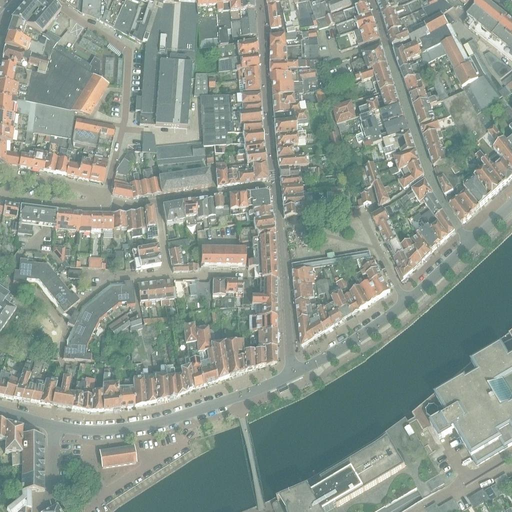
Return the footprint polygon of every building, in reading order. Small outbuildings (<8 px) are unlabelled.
[(11,20),(12,21),(37,33),(37,34),(40,36),(60,12),(47,1),(46,0),(27,0),(28,1),(24,5),(24,4),(22,6),(23,6),(19,10),(18,12),(11,20)] [(60,0),(77,12),(78,0),(60,0)] [(82,0),(81,15),(90,18),(98,21),(100,8),(100,0),(82,0)] [(100,0),(100,8),(98,21),(104,25),(109,11),(112,2),(112,0),(100,0)] [(109,11),(104,25),(109,27),(113,29),(119,14),(120,11),(122,7),(122,8),(125,0),(112,0),(112,2),(109,11)] [(122,7),(113,29),(128,38),(140,0),(125,0),(122,8),(122,7)] [(140,0),(128,38),(141,45),(142,43),(155,0),(140,0)] [(135,112),(140,113),(139,126),(186,129),(191,65),(193,65),(197,27),(195,0),(155,0),(142,43),(141,45),(145,46),(144,54),(141,99),(136,99),(135,112)] [(219,47),(214,0),(195,0),(197,27),(199,42),(199,49),(216,47),(219,47)] [(230,24),(227,0),(214,0),(219,47),(227,46),(226,31),(231,31),(230,24)] [(238,0),(227,0),(230,24),(231,31),(231,39),(241,38),(242,38),(255,36),(254,27),(241,29),(240,23),(239,12),(238,0)] [(252,0),(238,0),(239,12),(253,11),(253,10),(252,0)] [(293,0),(279,0),(280,4),(286,28),(287,36),(301,33),(300,31),(293,0)] [(308,0),(293,0),(296,15),(300,31),(317,28),(312,11),(308,0)] [(308,0),(317,28),(318,31),(335,25),(332,16),(331,16),(331,14),(327,5),(337,1),(339,0),(308,0)] [(348,0),(339,0),(337,1),(341,10),(351,6),(348,0)] [(384,0),(377,3),(382,16),(402,8),(419,1),(419,0),(384,0)] [(423,0),(420,1),(424,9),(435,4),(434,3),(437,2),(436,0),(428,0),(426,1),(426,2),(424,3),(423,0)] [(462,11),(470,0),(439,0),(439,1),(437,2),(434,3),(435,4),(441,15),(442,16),(453,8),(455,10),(458,7),(462,11)] [(463,25),(475,34),(495,9),(483,0),(480,0),(466,17),(468,19),(463,25)] [(337,1),(327,5),(331,14),(341,10),(337,1)] [(429,21),(424,9),(420,1),(419,1),(402,8),(403,12),(396,15),(397,19),(402,17),(405,27),(410,39),(412,45),(420,42),(429,38),(423,24),(429,21)] [(280,4),(268,7),(271,30),(278,29),(286,28),(280,4)] [(332,16),(335,25),(335,26),(336,27),(371,15),(366,4),(332,16)] [(441,15),(435,4),(424,9),(429,21),(441,15)] [(402,8),(382,16),(385,24),(397,19),(396,15),(403,12),(402,8)] [(495,9),(475,34),(488,44),(507,19),(495,9)] [(253,11),(239,12),(240,23),(241,29),(254,27),(253,11)] [(371,15),(336,27),(340,38),(376,26),(371,15)] [(429,38),(420,42),(425,53),(421,55),(422,59),(424,65),(446,55),(455,72),(454,72),(462,88),(464,92),(449,99),(439,75),(437,76),(434,69),(429,72),(435,87),(434,87),(439,98),(441,103),(448,117),(451,116),(468,150),(488,134),(489,133),(494,128),(495,128),(482,113),(483,112),(502,97),(498,93),(485,76),(483,73),(474,56),(469,58),(467,59),(459,44),(459,43),(455,37),(456,37),(450,26),(450,25),(448,26),(442,16),(441,15),(429,21),(423,24),(429,38)] [(397,19),(385,24),(388,34),(405,27),(402,17),(397,19)] [(507,19),(488,44),(500,54),(511,39),(511,23),(508,20),(507,19)] [(7,34),(9,35),(33,43),(52,50),(55,47),(57,44),(40,36),(37,34),(37,33),(12,21),(7,34)] [(376,26),(340,38),(336,39),(341,53),(379,40),(376,26)] [(405,27),(388,34),(393,47),(410,39),(405,27)] [(278,29),(271,30),(271,38),(287,36),(286,28),(278,29)] [(271,38),(271,51),(318,45),(316,31),(301,33),(287,36),(271,38)] [(9,35),(5,47),(50,60),(45,76),(31,72),(27,88),(24,103),(37,105),(89,116),(108,85),(99,79),(89,73),(64,57),(52,50),(33,43),(9,35)] [(511,39),(500,54),(511,63),(511,39)] [(478,50),(473,40),(467,43),(474,56),(483,73),(485,76),(498,93),(503,89),(488,70),(477,50),(478,50)] [(219,47),(216,47),(218,61),(233,60),(239,59),(239,58),(257,56),(256,42),(227,46),(219,47)] [(394,51),(396,56),(405,53),(407,61),(421,55),(425,53),(420,42),(412,45),(403,49),(403,48),(394,51)] [(308,46),(271,51),(271,64),(304,63),(309,62),(319,61),(319,46),(318,45),(308,46)] [(4,47),(0,70),(0,82),(18,86),(27,88),(31,72),(45,76),(50,60),(5,47),(4,47)] [(55,47),(52,50),(64,57),(67,52),(62,49),(61,50),(55,47)] [(362,54),(365,62),(384,56),(382,47),(362,54)] [(67,52),(64,57),(89,73),(99,79),(100,62),(94,58),(89,66),(67,52)] [(405,53),(396,56),(401,71),(409,68),(405,53)] [(490,68),(500,61),(489,53),(484,56),(490,68)] [(233,60),(218,61),(218,73),(238,71),(241,71),(257,69),(257,56),(239,58),(239,59),(233,60)] [(355,66),(356,70),(358,74),(386,65),(384,56),(365,62),(355,66)] [(304,63),(271,64),(271,75),(289,74),(288,74),(294,74),(314,70),(315,70),(320,69),(322,69),(320,61),(319,61),(309,62),(304,63)] [(495,74),(506,66),(500,61),(490,68),(495,74)] [(386,65),(358,74),(360,79),(361,80),(362,82),(371,79),(373,84),(377,83),(380,93),(394,89),(386,65)] [(418,65),(409,68),(401,71),(404,81),(419,76),(425,74),(424,71),(420,73),(418,65)] [(500,80),(511,71),(506,66),(495,74),(500,80)] [(241,71),(238,71),(238,81),(241,81),(242,82),(258,80),(257,69),(241,71)] [(289,74),(271,75),(272,99),(292,96),(293,96),(297,95),(293,95),(292,83),(297,83),(297,77),(299,77),(302,80),(316,77),(315,70),(314,70),(294,74),(288,74),(289,74)] [(502,83),(505,87),(506,86),(511,81),(511,74),(511,75),(502,83)] [(206,75),(195,75),(194,97),(200,97),(206,97),(206,75)] [(419,76),(404,81),(410,97),(425,92),(425,91),(420,77),(419,76)] [(258,80),(242,82),(242,86),(244,86),(245,93),(259,92),(258,80)] [(0,82),(0,98),(15,101),(18,86),(0,82)] [(18,86),(15,101),(24,103),(27,88),(18,86)] [(503,89),(498,93),(502,97),(503,99),(504,100),(511,94),(511,92),(506,86),(505,87),(503,89)] [(380,93),(384,104),(378,106),(377,101),(367,104),(368,106),(371,115),(400,106),(394,89),(380,93)] [(314,92),(317,104),(325,102),(322,90),(314,92)] [(427,97),(425,92),(410,97),(413,107),(432,100),(430,96),(427,97)] [(232,97),(231,107),(252,105),(252,107),(260,106),(259,95),(241,96),(232,97)] [(292,96),(272,99),(273,117),(293,114),(305,112),(304,108),(298,109),(298,105),(297,95),(293,96),(292,96)] [(200,97),(202,135),(226,135),(233,135),(232,127),(230,127),(231,115),(231,107),(232,97),(206,97),(200,97)] [(0,98),(0,114),(34,118),(36,110),(37,105),(24,103),(15,101),(0,98)] [(432,100),(413,107),(416,116),(431,111),(430,107),(441,103),(439,98),(432,100)] [(511,109),(504,100),(503,99),(497,105),(500,109),(499,109),(511,125),(509,128),(511,131),(511,138),(506,143),(511,150),(511,109)] [(332,108),(337,126),(338,126),(344,124),(357,119),(351,102),(332,108)] [(231,115),(260,113),(260,106),(252,107),(252,105),(231,107),(231,115)] [(360,113),(355,115),(357,119),(357,120),(363,118),(371,115),(368,106),(360,109),(362,115),(361,115),(360,113)] [(361,126),(364,133),(404,120),(400,106),(371,115),(363,118),(357,120),(356,120),(358,127),(361,126)] [(294,123),(274,124),(275,137),(285,137),(286,136),(295,135),(296,136),(304,134),(301,134),(300,127),(307,126),(305,112),(304,108),(305,112),(293,114),(294,123)] [(431,111),(416,116),(420,127),(437,121),(435,122),(432,112),(431,111)] [(260,113),(231,115),(230,127),(232,127),(261,124),(260,113)] [(0,114),(0,129),(32,134),(34,119),(34,118),(0,114)] [(293,114),(273,117),(274,124),(294,123),(293,114)] [(34,119),(32,134),(33,134),(46,136),(50,137),(51,137),(54,123),(34,119)] [(91,122),(76,119),(74,129),(89,132),(91,122)] [(404,120),(364,133),(366,141),(363,142),(365,149),(377,145),(409,134),(404,120)] [(437,121),(420,127),(423,138),(441,132),(437,121)] [(97,124),(91,122),(89,132),(95,134),(97,124)] [(115,128),(97,124),(95,134),(113,137),(115,128)] [(261,124),(232,127),(233,135),(242,134),(262,133),(261,124)] [(344,124),(338,126),(340,133),(346,131),(344,124)] [(494,128),(489,133),(495,142),(496,142),(498,141),(500,143),(493,149),(497,154),(498,153),(511,171),(511,150),(506,143),(504,140),(495,128),(494,128)] [(0,141),(5,143),(15,144),(22,145),(31,146),(32,143),(33,134),(32,134),(0,129),(0,141)] [(74,129),(72,141),(73,147),(83,149),(95,152),(89,182),(103,185),(113,137),(95,134),(89,132),(74,129)] [(441,132),(423,138),(429,153),(441,149),(439,141),(443,139),(440,132),(441,132)] [(242,134),(243,139),(239,139),(239,145),(243,145),(244,146),(263,144),(262,133),(242,134)] [(336,133),(330,135),(332,144),(338,142),(336,133)] [(285,137),(275,137),(276,149),(292,148),(297,147),(296,141),(304,140),(304,134),(296,136),(295,135),(286,136),(285,137)] [(409,134),(377,145),(380,153),(384,152),(387,161),(394,159),(415,152),(409,134)] [(143,138),(142,153),(144,153),(156,154),(155,148),(153,136),(145,135),(145,138),(143,138)] [(226,135),(202,135),(202,144),(203,148),(214,148),(219,147),(225,147),(226,135)] [(46,154),(43,172),(55,174),(62,139),(51,137),(50,137),(49,143),(46,154)] [(62,139),(55,174),(66,177),(68,164),(72,150),(70,141),(62,139)] [(14,154),(12,166),(19,167),(21,154),(22,145),(15,144),(14,154)] [(264,154),(263,144),(244,146),(244,152),(237,153),(237,157),(264,154)] [(214,148),(203,148),(204,157),(205,157),(207,165),(213,164),(212,153),(214,153),(214,148)] [(292,148),(276,149),(277,160),(307,157),(301,158),(301,153),(293,154),(292,148)] [(81,159),(77,179),(89,182),(95,152),(83,149),(83,153),(81,159)] [(441,149),(429,153),(434,168),(446,163),(441,149)] [(34,155),(31,170),(43,172),(46,154),(34,151),(34,154),(34,155)] [(483,171),(474,178),(490,198),(506,184),(488,161),(480,151),(475,155),(481,163),(478,165),(483,171)] [(5,152),(5,164),(12,166),(14,154),(5,152)] [(68,164),(66,177),(77,179),(81,159),(83,153),(78,152),(75,166),(68,164)] [(123,159),(131,165),(135,164),(134,153),(127,152),(126,155),(123,159)] [(415,152),(394,159),(396,167),(389,170),(391,176),(399,173),(401,172),(419,163),(415,152)] [(21,154),(19,167),(31,170),(34,155),(34,154),(29,153),(28,156),(21,154)] [(493,168),(488,161),(506,184),(511,177),(511,171),(498,153),(497,154),(503,161),(493,168)] [(266,163),(264,154),(237,157),(236,157),(236,161),(242,161),(242,160),(246,159),(246,163),(244,163),(244,167),(251,165),(266,163)] [(205,157),(204,157),(198,157),(192,158),(187,158),(182,159),(177,159),(172,160),(167,160),(162,160),(157,161),(157,165),(206,161),(205,157)] [(307,157),(277,160),(278,170),(307,167),(307,168),(308,168),(307,157)] [(123,159),(116,170),(115,175),(126,177),(131,165),(123,159)] [(268,181),(266,163),(251,165),(244,167),(245,172),(252,171),(254,183),(268,181)] [(419,163),(401,172),(404,179),(398,182),(404,191),(423,176),(419,163)] [(227,186),(226,172),(225,164),(215,166),(216,171),(215,171),(217,188),(227,186)] [(374,165),(365,167),(369,181),(369,185),(369,188),(374,186),(374,185),(380,182),(374,165)] [(451,168),(455,175),(460,172),(455,166),(451,168)] [(307,167),(278,170),(280,179),(299,178),(299,172),(304,171),(304,173),(313,173),(313,170),(307,170),(307,168),(307,167)] [(369,181),(365,167),(364,168),(365,168),(360,170),(366,190),(367,189),(369,188),(369,185),(369,181)] [(314,177),(322,177),(321,169),(313,169),(314,177)] [(438,169),(434,170),(438,181),(445,197),(454,192),(444,178),(442,179),(438,169)] [(151,171),(147,172),(151,197),(160,195),(160,194),(158,179),(152,180),(151,171)] [(239,185),(238,176),(238,175),(236,175),(235,171),(226,172),(227,186),(239,185)] [(252,171),(245,172),(237,173),(238,175),(238,176),(239,185),(254,183),(252,171)] [(144,181),(139,182),(142,198),(151,197),(147,172),(142,173),(144,181)] [(158,179),(160,194),(160,195),(161,194),(172,193),(172,192),(198,189),(210,187),(208,172),(158,179)] [(129,184),(130,190),(132,200),(142,198),(139,182),(137,174),(133,175),(134,183),(129,184)] [(299,178),(280,179),(280,187),(301,186),(300,178),(299,178)] [(463,186),(465,188),(480,208),(490,198),(474,178),(463,186)] [(129,184),(121,182),(114,181),(113,186),(112,188),(113,188),(111,196),(132,200),(130,190),(129,184)] [(374,185),(374,186),(379,208),(390,202),(386,194),(391,192),(389,187),(384,189),(380,182),(374,185)] [(425,182),(401,198),(404,202),(409,199),(410,200),(415,197),(420,204),(423,201),(432,195),(425,182)] [(301,186),(280,187),(282,198),(294,197),(294,196),(302,195),(301,186)] [(465,191),(458,198),(471,216),(480,208),(465,188),(464,189),(465,191)] [(358,201),(360,207),(363,206),(364,206),(364,208),(367,207),(366,205),(371,204),(367,189),(366,190),(360,193),(362,200),(358,201)] [(265,192),(246,194),(248,214),(253,212),(271,209),(269,193),(265,192)] [(317,203),(318,212),(329,211),(328,205),(333,205),(333,203),(342,202),(341,195),(341,193),(331,194),(326,194),(327,202),(317,203)] [(246,194),(237,195),(239,215),(245,214),(248,214),(246,194)] [(294,197),(282,198),(282,208),(306,204),(305,202),(311,202),(311,204),(312,203),(317,203),(327,202),(326,194),(311,194),(302,195),(294,196),(294,197)] [(237,195),(229,196),(229,202),(229,206),(229,211),(230,216),(239,215),(237,195)] [(432,195),(423,201),(430,211),(449,237),(454,232),(452,228),(432,195)] [(447,203),(450,206),(462,224),(471,216),(458,198),(457,199),(458,199),(454,203),(451,196),(445,198),(447,203)] [(221,197),(213,198),(213,199),(215,217),(215,218),(219,218),(230,216),(229,211),(229,206),(222,207),(221,197)] [(213,199),(205,200),(205,201),(207,230),(211,229),(210,221),(209,218),(215,217),(213,199),(213,198),(213,199)] [(205,200),(194,202),(196,221),(195,221),(196,225),(196,224),(203,223),(203,231),(207,230),(205,201),(205,200)] [(181,204),(184,221),(185,227),(196,225),(195,221),(196,221),(194,202),(181,203),(181,204)] [(306,204),(282,208),(284,218),(290,218),(290,219),(291,219),(291,218),(297,217),(297,216),(307,214),(306,205),(312,205),(312,203),(311,204),(311,202),(305,202),(306,204)] [(2,216),(2,217),(16,220),(18,207),(4,204),(2,216)] [(165,224),(175,223),(184,221),(181,204),(162,207),(165,224)] [(21,207),(17,235),(31,236),(32,225),(41,226),(41,228),(41,226),(45,226),(52,227),(51,229),(55,229),(56,211),(48,210),(21,207)] [(153,208),(144,210),(145,230),(146,241),(152,240),(156,240),(157,239),(153,208)] [(248,214),(245,214),(247,223),(253,222),(253,223),(253,222),(272,220),(271,209),(253,212),(248,214)] [(144,210),(135,212),(137,238),(141,237),(146,241),(146,248),(147,248),(146,241),(145,230),(144,210)] [(377,228),(389,222),(390,222),(390,221),(389,221),(383,210),(372,217),(377,228)] [(55,229),(55,230),(67,231),(68,212),(56,211),(55,229)] [(422,217),(428,227),(441,244),(449,237),(430,211),(422,217)] [(68,212),(67,231),(78,232),(78,233),(79,233),(81,214),(80,214),(68,212)] [(135,212),(125,214),(127,232),(131,232),(131,238),(137,238),(135,212)] [(81,214),(79,233),(90,233),(91,214),(81,214)] [(91,214),(90,233),(101,234),(101,215),(91,214)] [(125,214),(112,215),(112,231),(113,231),(113,230),(126,229),(126,232),(127,232),(125,214)] [(101,215),(101,234),(113,234),(113,231),(112,231),(112,215),(101,215)] [(253,223),(253,241),(257,241),(257,240),(274,237),(272,220),(253,222),(253,223)] [(389,222),(377,228),(382,237),(399,228),(398,225),(394,228),(390,222),(389,222)] [(428,227),(417,235),(418,237),(430,254),(441,244),(428,227)] [(399,228),(382,237),(387,246),(397,240),(394,233),(401,230),(399,228)] [(394,233),(397,240),(404,254),(413,271),(422,263),(414,250),(414,249),(410,242),(403,229),(401,231),(401,230),(394,233)] [(257,241),(253,241),(251,242),(251,249),(255,249),(257,278),(276,277),(274,238),(274,237),(257,240),(257,241)] [(418,237),(410,242),(414,249),(414,250),(422,263),(430,254),(418,237)] [(152,240),(146,241),(147,248),(157,246),(156,240),(152,240)] [(188,240),(167,243),(168,249),(189,245),(188,240)] [(397,240),(387,246),(394,259),(404,254),(397,240)] [(53,246),(53,252),(62,263),(64,261),(65,247),(53,246)] [(132,251),(133,261),(159,256),(157,246),(147,248),(146,248),(132,251)] [(179,249),(168,252),(171,267),(187,266),(187,265),(186,257),(181,258),(179,249)] [(197,265),(197,273),(197,269),(245,270),(245,250),(201,250),(198,250),(198,253),(197,265)] [(404,254),(394,259),(396,263),(393,265),(401,282),(413,271),(404,254)] [(159,256),(133,261),(135,271),(160,266),(159,256)] [(88,269),(101,270),(101,259),(89,258),(88,269)] [(355,261),(358,266),(359,267),(361,271),(375,263),(373,259),(371,259),(371,258),(355,261)] [(28,261),(20,260),(18,272),(14,272),(13,284),(25,285),(26,281),(38,282),(59,307),(55,310),(60,317),(79,301),(74,295),(72,297),(47,266),(28,264),(28,261)] [(375,263),(361,271),(365,277),(378,269),(375,263)] [(369,284),(365,277),(361,271),(359,267),(360,272),(353,276),(359,286),(363,284),(364,287),(369,286),(371,288),(373,287),(379,299),(390,292),(381,277),(369,284)] [(293,272),(294,287),(314,283),(314,279),(316,279),(315,274),(313,274),(312,269),(293,272)] [(378,269),(365,277),(369,284),(381,277),(378,269)] [(81,280),(81,272),(68,271),(68,279),(81,280)] [(334,279),(336,283),(340,291),(350,286),(346,279),(340,281),(338,278),(334,279)] [(196,281),(194,281),(197,300),(203,300),(203,284),(198,284),(198,281),(198,280),(196,280),(196,281)] [(240,293),(240,298),(242,298),(242,305),(250,305),(250,307),(263,306),(263,308),(276,308),(276,299),(276,280),(261,280),(257,280),(256,287),(262,287),(262,298),(251,298),(251,303),(248,303),(249,281),(243,281),(241,281),(241,293),(240,293)] [(171,281),(162,282),(165,306),(169,306),(168,301),(171,300),(171,302),(173,302),(171,281)] [(225,281),(212,281),(212,297),(224,297),(225,281)] [(225,281),(224,297),(224,309),(234,308),(235,281),(225,281)] [(326,281),(317,284),(321,298),(322,304),(325,302),(334,327),(343,321),(331,298),(330,293),(326,281)] [(162,282),(153,283),(156,304),(158,304),(158,302),(160,301),(161,307),(165,306),(162,282)] [(64,349),(63,359),(64,361),(74,362),(74,361),(90,362),(91,356),(85,355),(86,347),(99,321),(118,305),(126,304),(126,307),(134,306),(132,284),(130,283),(123,283),(124,288),(111,289),(85,311),(77,326),(75,325),(79,315),(74,313),(67,325),(76,330),(70,343),(69,350),(64,349)] [(153,283),(145,284),(148,308),(151,307),(151,302),(154,302),(154,304),(156,304),(153,283)] [(314,283),(294,287),(296,304),(316,299),(321,298),(317,284),(315,285),(314,283)] [(339,290),(330,293),(331,298),(343,321),(352,316),(344,298),(340,291),(336,283),(339,290)] [(148,308),(145,284),(137,285),(140,306),(142,306),(142,303),(144,303),(145,308),(148,308)] [(359,286),(360,288),(370,305),(379,299),(373,287),(371,288),(369,286),(364,287),(363,284),(359,286)] [(0,287),(0,332),(16,309),(9,304),(12,299),(7,296),(9,294),(0,287)] [(350,294),(350,295),(360,311),(370,305),(360,288),(350,294)] [(350,295),(344,298),(352,316),(360,311),(350,295)] [(316,299),(318,305),(324,333),(334,327),(325,302),(322,304),(321,298),(316,299)] [(316,299),(296,304),(299,321),(309,319),(307,308),(318,305),(316,299)] [(307,308),(309,319),(313,340),(324,333),(318,305),(307,308)] [(263,306),(250,307),(250,310),(255,310),(255,318),(276,318),(276,308),(263,308),(263,306)] [(126,315),(108,327),(114,336),(130,326),(127,321),(129,319),(126,315)] [(129,321),(130,326),(130,333),(142,330),(140,316),(133,318),(133,320),(129,321)] [(255,318),(248,318),(249,332),(257,332),(276,332),(276,318),(255,318)] [(309,319),(299,321),(302,347),(313,340),(309,319)] [(186,345),(188,360),(192,377),(191,377),(194,390),(203,387),(201,381),(199,372),(198,360),(196,348),(194,331),(193,325),(182,327),(185,345),(186,345)] [(194,325),(193,325),(194,331),(196,348),(198,360),(199,372),(201,381),(203,387),(217,382),(211,345),(210,345),(208,328),(195,330),(194,325)] [(511,446),(511,327),(508,331),(485,350),(412,413),(423,432),(427,430),(435,443),(436,442),(445,436),(455,431),(477,467),(511,446)] [(276,332),(257,332),(258,348),(264,348),(264,347),(276,347),(276,332)] [(235,343),(224,344),(228,378),(244,372),(243,353),(242,341),(235,343)] [(223,344),(211,345),(217,382),(228,378),(224,344),(223,344)] [(264,348),(264,351),(265,367),(277,364),(276,347),(264,347),(264,348)] [(264,351),(254,352),(255,369),(265,367),(264,351)] [(254,352),(243,353),(244,372),(255,369),(254,352)] [(19,383),(13,400),(21,401),(26,386),(31,374),(36,359),(34,364),(26,362),(25,364),(19,383)] [(26,386),(21,401),(39,404),(45,382),(46,382),(47,378),(40,376),(45,361),(36,359),(31,374),(26,386)] [(188,360),(178,361),(179,366),(181,379),(183,385),(185,394),(194,390),(191,377),(192,377),(188,360)] [(179,369),(173,371),(176,398),(179,396),(185,394),(183,385),(181,379),(179,366),(178,361),(179,369)] [(162,377),(154,377),(156,403),(167,400),(164,367),(160,368),(160,374),(162,375),(162,377)] [(165,367),(164,367),(167,400),(176,398),(173,371),(165,372),(165,367)] [(0,397),(3,398),(12,372),(13,373),(13,372),(3,368),(1,373),(0,375),(0,397)] [(72,370),(64,368),(62,378),(60,392),(57,407),(71,410),(74,394),(68,393),(70,380),(70,379),(72,370)] [(141,372),(142,376),(145,405),(145,406),(156,403),(154,377),(154,376),(147,376),(146,371),(141,372)] [(3,398),(13,400),(19,383),(14,381),(16,375),(13,373),(12,372),(3,398)] [(93,393),(91,412),(103,412),(103,376),(102,386),(101,393),(93,393)] [(103,376),(103,412),(119,410),(118,388),(118,384),(107,385),(107,381),(110,378),(109,376),(103,376)] [(140,379),(132,380),(134,408),(145,405),(142,376),(139,376),(140,379)] [(45,382),(39,404),(51,406),(57,380),(54,379),(53,384),(46,382),(45,382)] [(74,394),(71,410),(81,411),(83,389),(93,391),(94,380),(85,379),(84,384),(76,383),(75,390),(79,391),(78,395),(74,394)] [(123,388),(118,388),(119,410),(134,408),(132,380),(124,380),(124,382),(123,382),(123,388)] [(83,389),(81,411),(91,412),(93,393),(93,391),(83,389)] [(426,455),(428,454),(420,442),(419,442),(408,423),(408,422),(407,423),(405,419),(387,433),(386,432),(373,441),(285,493),(269,500),(274,511),(402,511),(425,499),(445,487),(445,486),(426,455)] [(0,421),(0,440),(6,441),(5,454),(12,454),(12,467),(21,465),(22,435),(22,428),(6,423),(0,421)] [(22,435),(21,465),(21,492),(30,492),(44,492),(43,464),(43,437),(22,435)] [(135,464),(133,447),(122,449),(100,452),(103,469),(135,464)] [(494,481),(496,484),(500,492),(511,485),(505,474),(494,481)] [(70,490),(70,477),(62,477),(62,490),(70,490)] [(500,492),(496,484),(491,487),(497,498),(502,495),(500,492)] [(489,488),(484,492),(489,500),(490,502),(495,498),(489,488)] [(478,493),(484,503),(489,500),(484,492),(483,490),(482,490),(482,491),(478,493)] [(22,498),(7,510),(8,511),(17,511),(23,508),(29,508),(31,508),(30,492),(21,492),(22,498)] [(473,496),(479,506),(484,503),(478,493),(477,493),(477,494),(473,496)] [(479,506),(473,496),(472,496),(472,497),(468,499),(468,498),(467,499),(474,509),(479,506)] [(449,502),(448,502),(454,511),(455,511),(460,510),(453,499),(453,500),(449,502)] [(444,505),(443,505),(447,511),(454,511),(448,502),(448,503),(444,505)]
